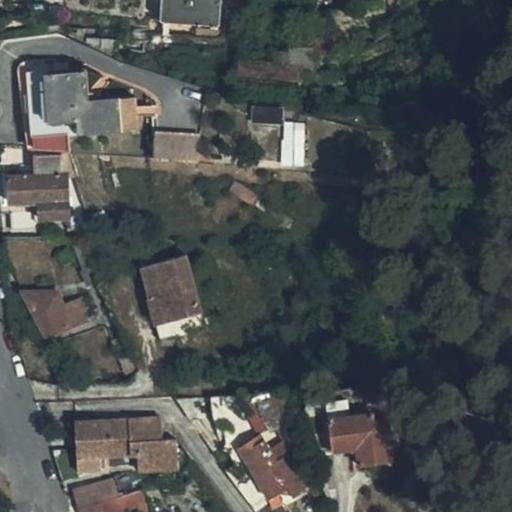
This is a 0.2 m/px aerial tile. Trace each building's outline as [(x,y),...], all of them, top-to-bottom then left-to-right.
[(145,0),(63,0),(62,8),(62,14),(144,21),(145,0)] [(164,0),(164,21),(219,25),(221,0),(164,0)] [(62,8),(47,7),(34,6),(34,20),(47,21),(49,19),(61,20),(62,14),(62,8)] [(303,76),(314,76),(315,56),(316,49),(289,50),(291,69),(255,65),(255,68),(240,66),(240,77),(301,85),(303,76)] [(33,138),(69,135),(79,135),(78,129),(139,125),(137,97),(89,100),(87,67),(28,73),(33,138)] [(140,130),(139,125),(78,129),(79,135),(140,130)] [(285,165),(305,164),(305,127),(285,128),(285,165)] [(156,129),(156,157),(201,157),(201,129),(156,129)] [(33,138),(35,151),(71,152),(69,135),(33,138)] [(41,219),(70,219),(68,176),(64,177),(63,156),(37,157),(38,178),(8,179),(9,204),(40,202),(41,214),(13,216),(13,233),(42,231),(41,219)] [(137,209),(121,182),(113,188),(129,214),(137,209)] [(94,221),(91,212),(82,217),(87,226),(94,221)] [(377,236),(388,236),(388,222),(376,221),(377,236)] [(82,239),(69,239),(83,272),(96,267),(84,239),(82,239)] [(207,332),(188,256),(144,268),(152,298),(149,300),(160,344),(207,332)] [(96,267),(83,272),(90,288),(103,284),(96,267)] [(46,337),(68,329),(59,294),(24,295),(46,337)] [(259,394),(252,395),(270,428),(286,420),(303,393),(259,394)] [(212,397),(179,399),(191,422),(191,423),(216,422),(212,397)] [(393,462),(388,420),(370,422),(369,415),(330,420),(334,452),(357,450),(359,466),(393,462)] [(138,471),(149,471),(149,464),(178,464),(177,440),(164,442),(162,419),(75,423),(77,459),(137,455),(138,471)] [(287,429),(266,441),(278,461),(291,454),(298,449),(287,429)] [(266,441),(243,455),(270,500),(281,494),(265,468),(278,461),(266,441)] [(319,483),(298,449),(291,454),(312,488),(319,483)] [(265,468),(281,494),(292,495),(293,499),(312,488),(291,454),(278,461),(265,468)] [(74,491),(80,510),(119,498),(113,480),(74,491)] [(135,511),(146,508),(140,491),(119,498),(80,510),(80,511),(135,511)]
